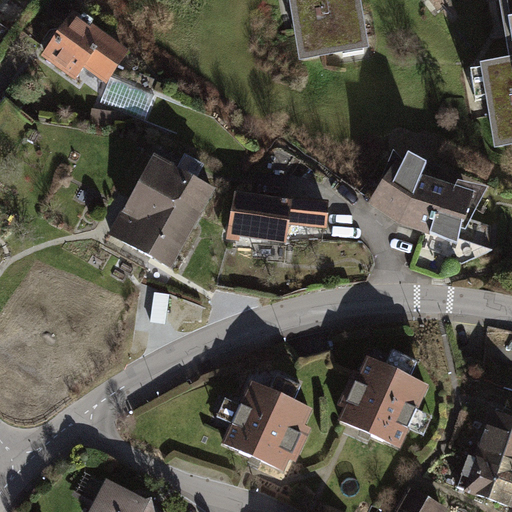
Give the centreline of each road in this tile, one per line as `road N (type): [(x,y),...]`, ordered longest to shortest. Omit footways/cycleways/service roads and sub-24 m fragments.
road 1 (residential): [(511,310),(438,296),(289,312),(164,362),(82,413)]
road 2 (residential): [(237,499),(190,487),(119,450),(82,413)]
